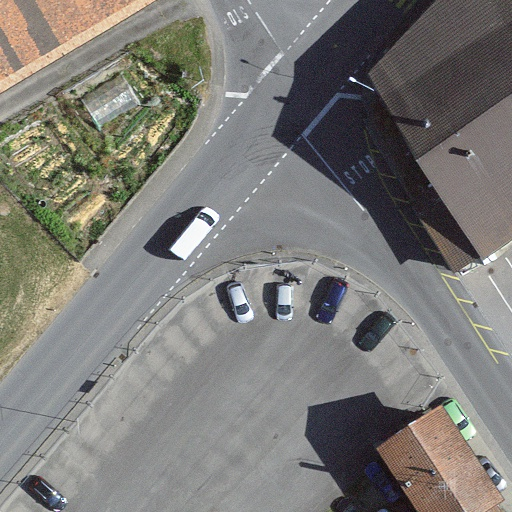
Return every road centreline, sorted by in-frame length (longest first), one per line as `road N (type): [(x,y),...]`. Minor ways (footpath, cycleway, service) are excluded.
road 1 (secondary): [(0,444),(299,96)]
road 2 (tertiary): [(511,417),(299,96)]
road 3 (secondary): [(299,96),(381,0)]
